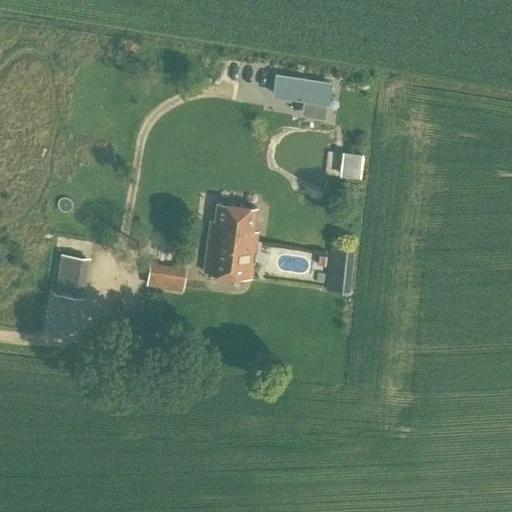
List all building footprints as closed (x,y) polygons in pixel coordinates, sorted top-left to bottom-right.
[(275,72),(271,94),(305,99),(303,113),(323,116),(325,102),(328,102),(332,81),(275,72)] [(341,156),(339,172),(359,174),(360,158),(341,156)] [(253,228),(256,206),(217,201),(215,220),(210,219),(203,270),(251,276),(257,229),(253,228)] [(349,290),(353,250),(331,249),(328,289),(349,290)] [(83,298),(89,257),(60,253),(54,293),(83,298)] [(146,284),(164,286),(168,264),(167,264),(149,262),(147,279),(146,284)] [(37,280),(51,282),(53,270),(39,267),(37,280)]
